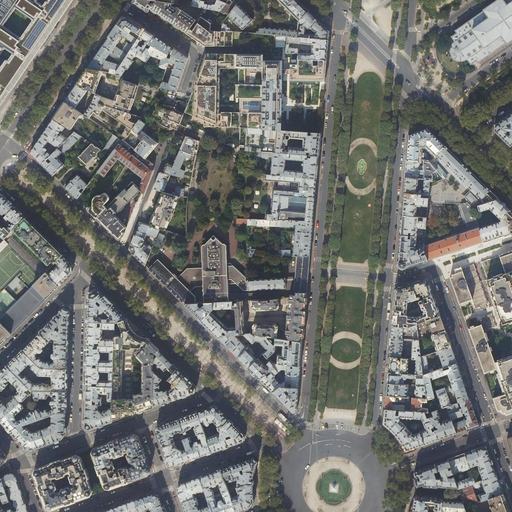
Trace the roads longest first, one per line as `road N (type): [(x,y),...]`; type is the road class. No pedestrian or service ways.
road 1 (residential): [(287,418),(7,141)]
road 2 (tertiary): [(339,9),(316,271)]
road 3 (residential): [(387,278),(437,270),(492,431)]
road 4 (tertiary): [(387,278),(405,75)]
road 5 (residential): [(88,270),(215,394)]
road 6 (tertiary): [(367,452),(387,278)]
road 7 (tertiary): [(7,141),(102,0)]
road 8 (residential): [(76,444),(77,281)]
road 9 (tertiary): [(316,271),(304,410)]
road 10 (residential): [(116,0),(196,54),(184,88)]
road 11 (residential): [(0,182),(88,270)]
